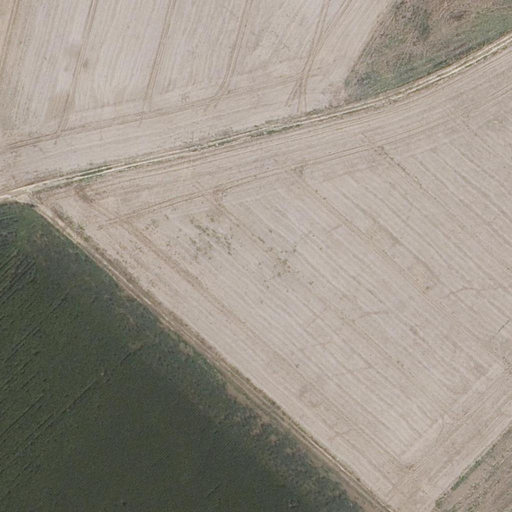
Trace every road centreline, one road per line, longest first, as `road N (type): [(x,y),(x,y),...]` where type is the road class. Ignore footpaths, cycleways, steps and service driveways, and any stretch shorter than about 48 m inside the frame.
road 1 (track): [(0,198),(362,105),(511,37)]
road 2 (track): [(382,511),(17,192)]
